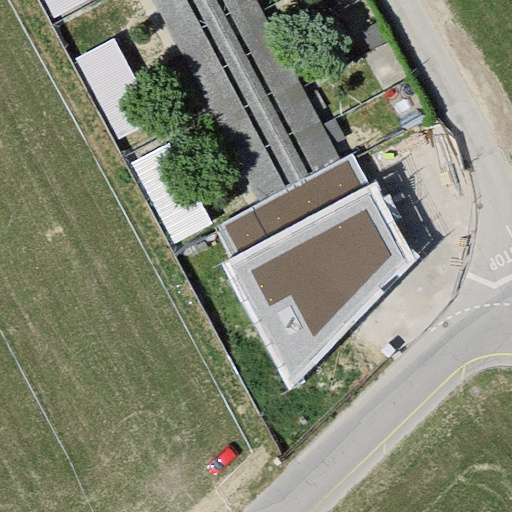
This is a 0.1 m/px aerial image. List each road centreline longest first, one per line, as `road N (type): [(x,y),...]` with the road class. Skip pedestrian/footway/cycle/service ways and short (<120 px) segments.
road 1 (unclassified): [(279,511),(511,287)]
road 2 (unclassified): [(511,219),(400,0)]
